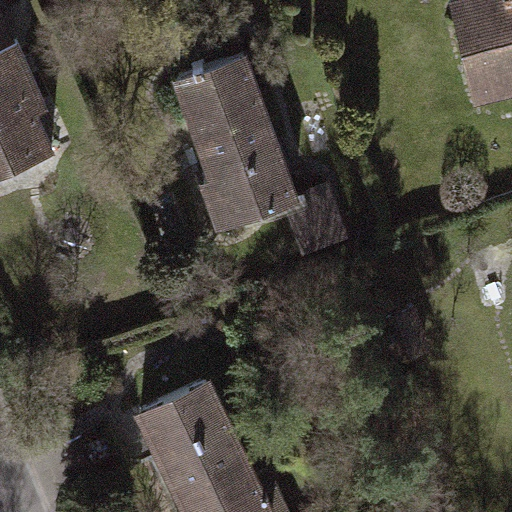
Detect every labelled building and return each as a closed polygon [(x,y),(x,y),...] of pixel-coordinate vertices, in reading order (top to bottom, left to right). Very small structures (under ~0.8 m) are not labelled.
[(511,0),(454,0),(480,113),(511,105),(511,0)] [(0,190),(67,162),(7,22),(0,24),(0,190)] [(253,55),(164,89),(223,234),(312,206),(253,55)] [(311,251),(355,234),(341,197),(297,215),(311,251)] [(291,511),(222,380),(126,430),(169,511),(291,511)]
